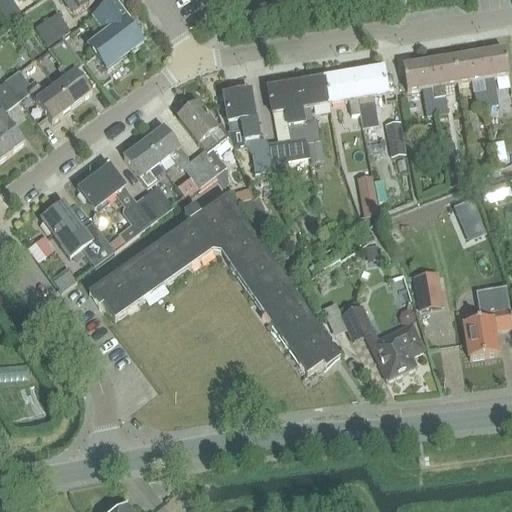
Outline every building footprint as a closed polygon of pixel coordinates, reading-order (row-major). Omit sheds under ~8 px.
[(0,10),(9,23),(20,15),(9,0),(3,0),(0,2),(0,10)] [(60,0),(62,2),(64,0),(83,0),(89,8),(102,0),(60,0)] [(257,0),(259,10),(296,4),(295,3),(294,0),(304,0),(305,2),(313,0),(257,0)] [(116,4),(94,20),(107,37),(89,51),(108,76),(136,54),(129,46),(137,40),(125,24),(128,21),(116,4)] [(58,17),(36,31),(49,51),(70,36),(58,17)] [(56,91),(72,112),(92,97),(75,74),(83,68),(63,42),(48,54),(61,70),(59,72),(67,82),(56,91)] [(22,64),(22,52),(9,52),(9,64),(22,64)] [(498,109),(493,82),(509,79),(505,54),(479,58),(483,84),(485,94),(487,110),(498,109)] [(483,84),(479,58),(454,62),(458,88),(472,85),(477,112),(487,110),(485,94),(483,84)] [(444,90),(458,88),(454,62),(429,66),(433,92),(435,102),(438,118),(448,117),(444,90)] [(438,118),(435,102),(433,92),(429,66),(403,70),(408,96),(422,94),(426,120),(438,118)] [(355,79),(362,118),(361,118),(362,128),(371,127),(367,103),(389,99),(385,74),(355,79)] [(72,112),(56,91),(45,98),(39,90),(33,94),(20,78),(8,87),(21,106),(31,99),(52,127),(72,112)] [(362,118),(355,79),(327,84),(331,109),(349,106),(351,120),(361,118),(362,118)] [(229,93),(249,92),(248,81),(229,82),(229,93)] [(312,112),(331,109),(327,84),(297,89),(306,143),(307,148),(321,146),(317,126),(315,126),(312,112)] [(6,89),(0,93),(0,166),(24,148),(2,119),(20,106),(6,89)] [(307,148),(306,143),(297,89),(270,93),(280,148),(269,150),(273,176),(290,173),(289,166),(310,162),(307,148)] [(233,153),(252,150),(257,179),(273,176),(269,150),(260,151),(258,143),(260,142),(252,96),(225,101),(230,128),(229,128),(230,136),(227,136),(233,153)] [(213,155),(220,149),(228,143),(223,130),(218,135),(198,108),(195,110),(191,106),(189,105),(181,111),(181,113),(182,115),(177,118),(177,120),(178,122),(199,149),(200,149),(204,155),(196,161),(212,182),(215,180),(224,191),(229,187),(227,176),(224,173),(226,172),(213,155)] [(385,128),(390,162),(406,159),(400,125),(385,128)] [(212,182),(196,161),(189,167),(164,133),(144,148),(160,170),(170,162),(179,174),(182,172),(199,193),(212,182)] [(307,148),(310,162),(311,167),(324,165),(321,146),(307,148)] [(149,177),(160,170),(144,148),(124,163),(147,194),(157,187),(149,177)] [(158,222),(142,202),(136,207),(124,192),(123,193),(109,175),(95,185),(92,181),(88,180),(77,189),(76,193),(94,217),(115,200),(124,212),(122,213),(122,218),(131,229),(119,238),(126,247),(158,222)] [(361,220),(377,218),(372,177),(356,179),(361,220)] [(142,202),(158,222),(158,223),(173,212),(157,191),(142,202)] [(308,380),(323,370),(326,373),(340,363),(226,201),(201,219),(195,210),(183,218),(189,226),(88,297),(99,312),(103,309),(115,325),(212,257),(222,259),(308,380)] [(63,210),(41,226),(70,264),(82,254),(95,272),(114,257),(96,232),(85,240),(63,210)] [(39,265),(55,250),(42,235),(26,250),(39,265)] [(52,280),(65,300),(80,291),(67,271),(52,280)] [(439,278),(415,282),(420,315),(444,311),(439,278)] [(482,327),(465,329),(470,364),(499,360),(495,335),(511,332),(511,312),(509,292),(478,296),(482,327)] [(365,311),(358,314),(354,305),(338,313),(342,322),(342,321),(353,345),(367,339),(388,386),(417,373),(413,362),(426,357),(414,330),(401,336),(380,345),(365,311)]
